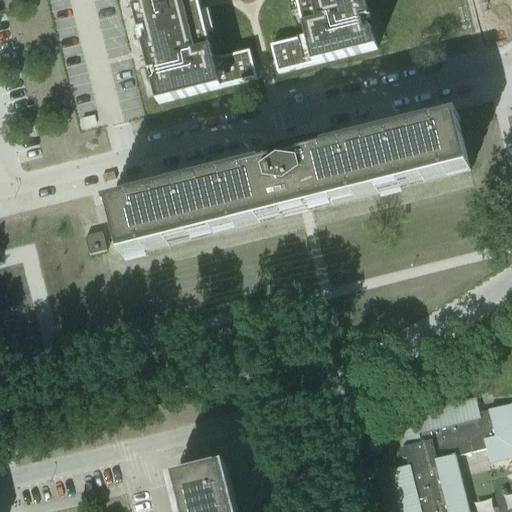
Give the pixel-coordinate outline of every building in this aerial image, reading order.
[(131,0),(150,75),(157,73),(161,85),(154,87),(156,96),(158,104),(257,80),(254,67),(250,52),(246,53),(228,57),(215,60),(212,47),(207,28),(204,14),(199,0),(131,0)] [(297,0),(299,5),(303,24),(307,38),(294,41),(276,45),(271,46),(275,62),(278,74),(378,49),(376,42),(373,32),(366,34),(363,21),(370,20),(368,10),(365,1),(365,0),(297,0)] [(267,166),(110,205),(112,211),(121,248),(124,259),(471,172),(459,124),(457,118),(325,151),(315,153),(312,139),(266,151),(269,165),(267,166)] [(511,202),(511,196),(510,194),(503,196),(504,204),(511,202)] [(0,241),(0,274),(51,262),(43,231),(0,241)] [(86,238),(90,256),(107,252),(103,234),(86,238)] [(398,422),(404,450),(403,451),(402,451),(401,452),(401,453),(401,454),(401,455),(401,456),(401,457),(401,458),(402,458),(402,459),(404,460),(405,461),(406,461),(407,461),(411,460),(413,467),(394,472),(403,511),(466,511),(454,459),(487,451),(490,462),(511,456),(511,412),(510,406),(479,414),(476,402),(398,422)] [(238,511),(227,468),(179,480),(186,511),(238,511)]
